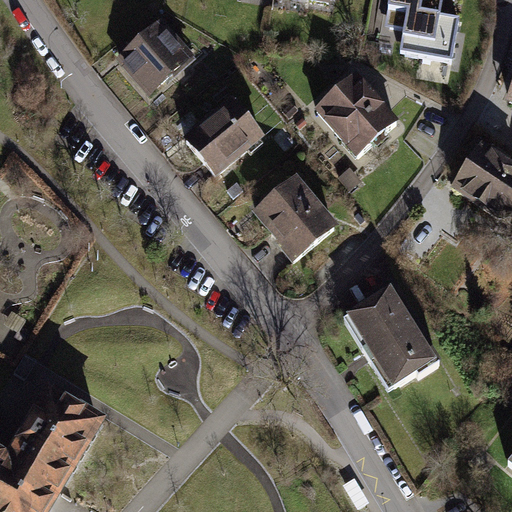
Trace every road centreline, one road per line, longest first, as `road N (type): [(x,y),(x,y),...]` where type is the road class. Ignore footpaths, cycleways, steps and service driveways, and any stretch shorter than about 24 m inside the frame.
road 1 (residential): [(294,336),(88,90),(27,0)]
road 2 (residential): [(504,0),(505,31),(478,106),(441,163),(294,336)]
road 3 (residential): [(399,511),(294,336)]
